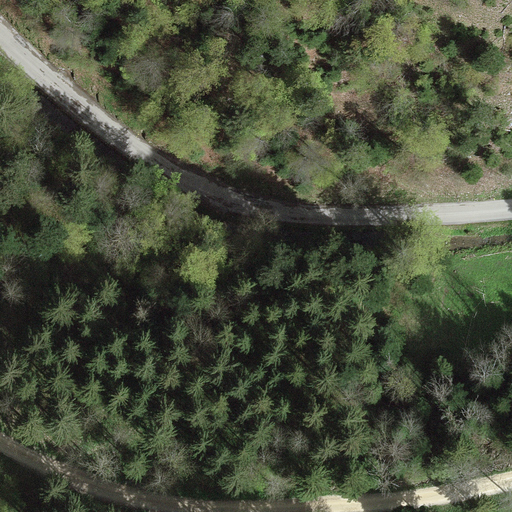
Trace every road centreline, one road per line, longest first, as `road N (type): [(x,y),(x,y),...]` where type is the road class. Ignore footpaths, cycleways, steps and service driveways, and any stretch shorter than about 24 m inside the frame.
road 1 (tertiary): [(511,207),(333,216),(238,202),(180,176),(109,128),(0,31)]
road 2 (track): [(0,438),(98,495),(205,506),(314,505),(511,477)]
